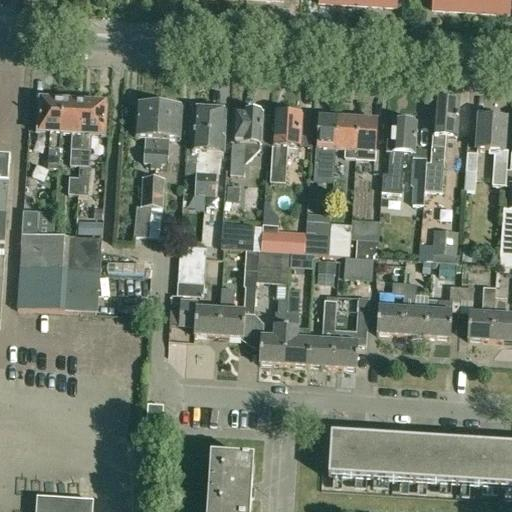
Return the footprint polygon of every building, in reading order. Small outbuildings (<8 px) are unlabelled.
[(358,0),(358,7),(397,10),(397,0),(358,0)] [(471,15),(471,0),(432,0),(432,12),(471,15)] [(510,0),(471,0),(471,15),(510,17),(510,0)] [(439,101),(438,104),(435,103),(434,123),(430,167),(427,167),(425,188),(424,197),(442,198),(445,168),(447,139),(457,140),(458,125),(459,105),(454,105),(454,102),(452,100),(441,99),(439,101)] [(62,105),(53,104),(54,101),(44,101),(44,104),(40,103),(38,135),(50,136),(48,172),(59,172),(60,136),(62,105)] [(84,106),(75,105),(75,102),(65,102),(65,105),(62,105),(60,136),(72,137),(71,153),(70,169),(80,170),(84,106)] [(106,107),(101,107),(101,104),(92,103),(91,106),(84,106),(80,170),(90,170),(91,154),(92,138),(104,139),(106,107)] [(159,110),(150,110),(150,108),(142,107),(141,109),(137,109),(135,141),(146,141),(144,167),(151,167),(151,172),(155,172),(159,110)] [(182,111),(178,111),(176,109),(170,109),(168,111),(159,110),(155,172),(160,172),(161,167),(168,168),(169,143),(180,143),(182,111)] [(204,199),(210,113),(194,112),(192,153),(200,153),(199,159),(197,159),(196,177),(195,199),(204,199)] [(224,155),(226,114),(210,113),(204,199),(215,200),(216,178),(218,179),(219,155),(224,155)] [(262,116),(258,116),(256,113),(250,113),(248,115),(234,114),(233,146),(231,179),(244,180),(245,161),(250,162),(260,153),(260,148),(262,116)] [(290,115),(288,118),(274,117),(272,149),(273,149),(270,186),(281,186),(286,187),(288,158),(289,151),(289,150),(300,150),(312,151),(314,122),(302,121),(302,119),(299,118),(296,116),(290,115)] [(336,153),(338,121),(318,120),(315,170),(335,171),(336,153)] [(503,153),(504,142),(506,122),(479,120),(476,152),(495,153),(492,188),(505,189),(507,176),(508,154),(503,153)] [(356,162),(358,122),(338,121),(336,153),(345,153),(345,161),(356,162)] [(416,126),(415,126),(415,124),(413,122),(406,121),(403,123),(403,125),(393,124),(392,138),(388,137),(387,154),(390,154),(388,178),(382,178),(381,196),(402,197),(404,155),(414,156),(416,126)] [(358,122),(356,162),(375,163),(378,123),(358,122)] [(478,157),(467,156),(465,194),(475,195),(478,157)] [(4,273),(3,273),(10,169),(0,168),(0,331),(1,332),(4,273)] [(88,198),(90,170),(80,170),(79,182),(78,198),(88,198)] [(78,198),(79,182),(70,181),(69,197),(78,198)] [(133,239),(149,241),(152,211),(153,181),(143,181),(141,211),(136,210),(133,239)] [(153,181),(152,211),(162,212),(164,182),(153,181)] [(511,186),(510,186),(510,189),(508,212),(504,212),(501,245),(511,246),(511,186)] [(412,187),(411,208),(423,209),(424,197),(425,188),(412,187)] [(204,210),(205,200),(194,199),(192,204),(188,210),(188,211),(195,212),(195,214),(198,214),(204,215),(204,210)] [(23,215),(22,239),(53,240),(55,217),(23,215)] [(262,231),(256,230),(223,228),(222,252),(248,254),(258,255),(260,255),(262,231)] [(329,259),(350,261),(352,229),(331,228),(329,259)] [(260,255),(291,257),(304,258),(305,238),(277,236),(277,232),(262,231),(260,255)] [(432,265),(459,267),(461,238),(434,236),(432,265)] [(328,240),(306,238),(305,255),(327,256),(328,240)] [(70,277),(100,278),(102,244),(22,239),(20,274),(70,277)] [(357,243),(356,262),(375,263),(376,243),(357,243)] [(180,250),(180,261),(206,263),(206,252),(180,250)] [(257,275),(258,255),(248,254),(244,314),(232,314),(234,294),(222,293),(220,313),(219,340),(244,342),(245,319),(254,320),(257,286),(257,275)] [(291,257),(260,255),(258,255),(257,275),(257,286),(289,288),(291,257)] [(180,261),(179,274),(205,276),(206,263),(180,261)] [(344,283),(373,285),(374,264),(345,262),(344,283)] [(319,264),(317,281),(335,282),(336,265),(319,264)] [(440,268),(439,279),(454,280),(455,269),(440,268)] [(98,318),(100,278),(70,277),(20,274),(18,313),(98,318)] [(204,288),(205,276),(179,274),(178,287),(204,288)] [(203,301),(204,288),(178,287),(177,299),(203,301)] [(404,302),(405,288),(393,287),(392,301),(404,302)] [(427,313),(415,312),(417,289),(405,288),(404,302),(403,311),(401,339),(425,341),(427,313)] [(427,313),(425,341),(450,342),(451,316),(461,317),(461,304),(462,292),(452,291),(451,305),(427,304),(427,313)] [(494,301),(495,301),(495,292),(484,291),(482,317),(473,316),(469,316),(469,317),(467,343),(492,345),(494,301)] [(473,305),(474,293),(462,292),(461,304),(473,305)] [(309,370),(310,342),(311,332),(298,332),(299,317),(300,294),(289,293),(288,305),(284,368),(309,370)] [(506,301),(495,301),(494,301),(492,345),(511,345),(511,318),(505,318),(506,301)] [(220,313),(197,311),(197,305),(181,304),(180,329),(195,330),(194,339),(219,340),(220,313)] [(284,368),(288,305),(279,304),(278,315),(276,315),(274,340),(261,339),(259,367),(284,368)] [(334,344),(335,334),(337,305),(326,304),(323,343),(310,342),(309,370),(333,372),(334,344)] [(401,339),(403,311),(379,310),(377,337),(401,339)] [(334,344),(333,372),(356,373),(357,373),(357,369),(359,350),(367,350),(367,346),(367,342),(369,317),(358,316),(356,336),(335,334),(334,344)] [(149,408),(147,431),(161,431),(163,409),(149,408)] [(511,450),(331,440),(328,482),(511,493),(511,450)] [(208,511),(250,511),(254,465),(211,462),(208,511)] [(37,511),(92,511),(93,506),(38,503),(37,511)]
